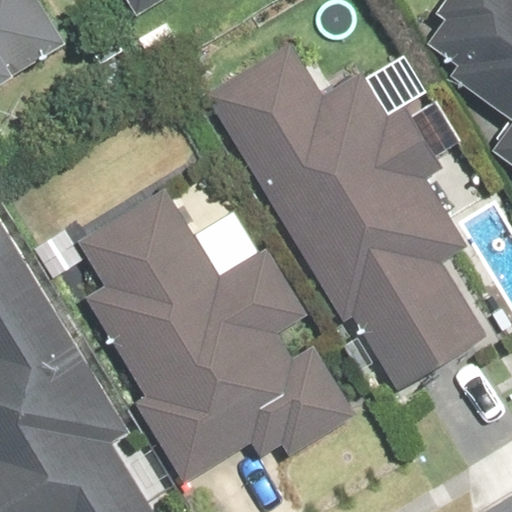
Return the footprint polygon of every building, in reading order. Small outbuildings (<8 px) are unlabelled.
[(0,0),(0,57),(47,27),(28,0),(0,0)] [(161,0),(126,0),(136,16),(161,0)] [(511,0),(444,0),(420,36),(459,62),(449,75),(510,116),(489,149),(511,164),(511,0)] [(288,41),(203,89),(377,392),(476,336),(432,260),(463,243),(424,175),(447,161),(408,95),(378,112),(355,73),(319,93),(288,41)] [(182,224),(164,188),(70,236),(97,292),(90,294),(142,398),(134,403),(175,481),(247,444),(254,456),(275,445),(280,454),(346,419),(304,339),(289,347),(277,323),(296,313),(256,237),(241,244),(221,204),(182,224)] [(132,424),(0,224),(0,511),(156,511),(108,440),(132,424)]
